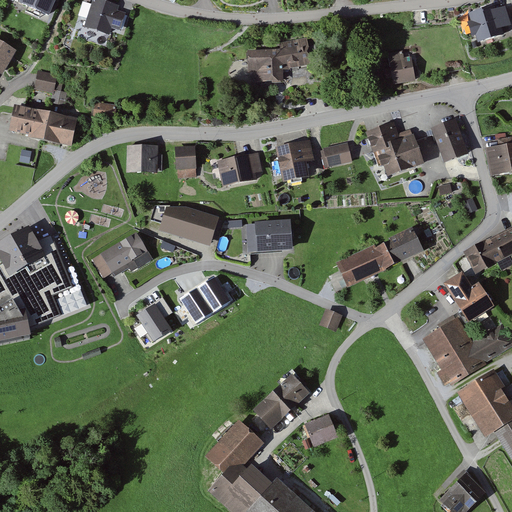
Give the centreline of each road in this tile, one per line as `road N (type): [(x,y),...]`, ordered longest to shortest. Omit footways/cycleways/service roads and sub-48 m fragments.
road 1 (tertiary): [(462,90),(255,132),(106,140),(0,224)]
road 2 (residential): [(142,0),(247,19),(459,0)]
road 3 (residential): [(120,304),(164,275),(221,266),(375,321)]
road 4 (residential): [(387,312),(482,232),(489,217),(462,90)]
road 5 (residential): [(499,511),(387,312)]
road 6 (residential): [(373,511),(367,472),(331,376),(335,360),(375,321)]
